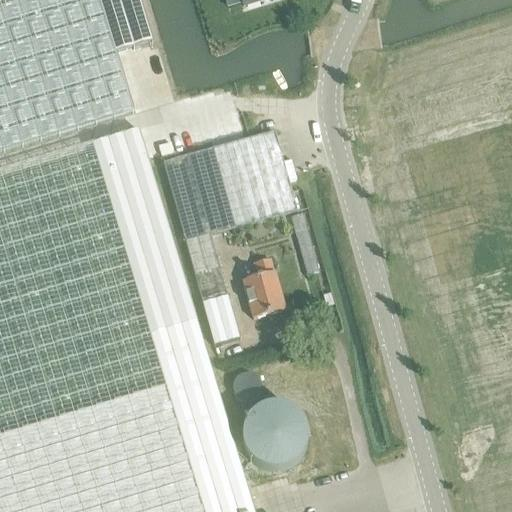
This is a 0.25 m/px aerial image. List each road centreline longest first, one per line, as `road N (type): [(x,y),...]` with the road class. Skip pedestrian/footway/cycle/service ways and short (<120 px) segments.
road 1 (tertiary): [(438,511),(328,122),(327,81),(360,0)]
road 2 (unknown): [(328,122),(166,96),(149,80),(122,0)]
